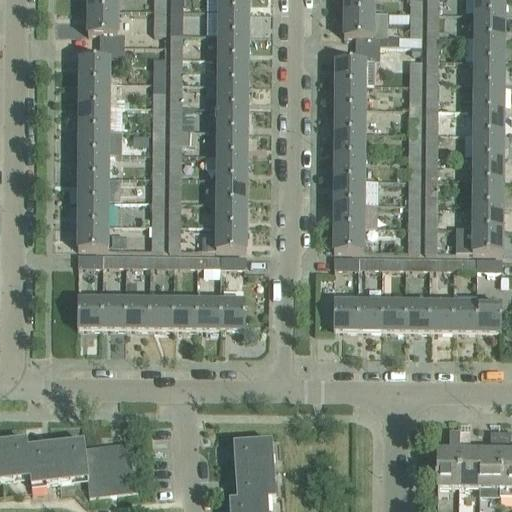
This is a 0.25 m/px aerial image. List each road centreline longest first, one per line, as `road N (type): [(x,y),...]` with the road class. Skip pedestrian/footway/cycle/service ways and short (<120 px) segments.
road 1 (residential): [(300,394),(303,0)]
road 2 (unclassified): [(4,383),(13,357),(17,0)]
road 3 (residential): [(182,394),(4,383)]
